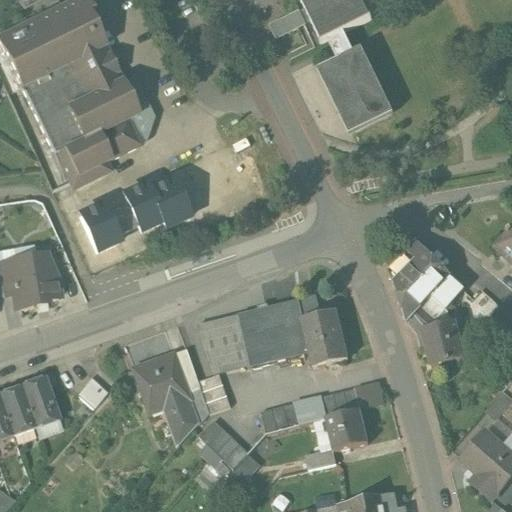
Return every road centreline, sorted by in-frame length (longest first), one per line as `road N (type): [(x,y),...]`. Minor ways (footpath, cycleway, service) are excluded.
road 1 (residential): [(0,357),(342,232)]
road 2 (residential): [(342,232),(369,281),(415,409),(438,511)]
road 3 (residential): [(342,232),(228,0)]
road 4 (residential): [(511,307),(397,216),(342,232)]
